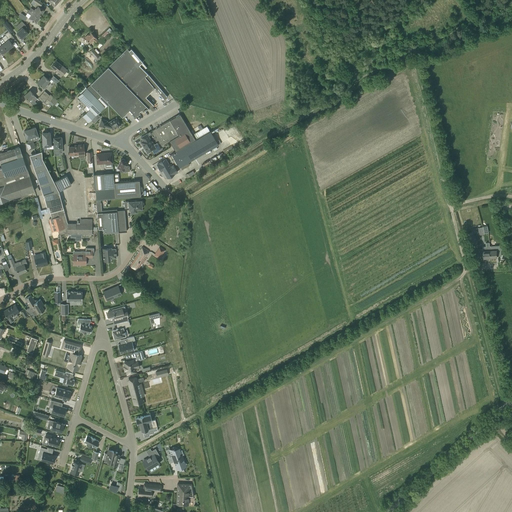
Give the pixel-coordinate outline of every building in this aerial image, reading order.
[(287,0),(276,8),(288,25),(302,14),(292,0),(287,0)] [(35,14),(36,14),(36,15),(39,17),(44,10),(38,6),(36,9),(36,8),(34,10),(31,8),(29,10),(35,14)] [(31,15),(29,19),(36,24),(40,18),(39,17),(36,15),(36,14),(35,14),(29,10),(27,13),(31,15)] [(2,24),(8,31),(9,33),(10,33),(13,30),(6,21),(2,24)] [(25,25),(22,21),(16,26),(19,30),(17,32),(19,35),(17,36),(18,37),(21,40),(26,35),(28,33),(23,28),(25,25)] [(0,39),(0,41),(7,50),(13,45),(9,39),(8,39),(12,36),(10,33),(9,33),(8,31),(4,34),(5,35),(0,39)] [(109,34),(106,31),(101,36),(104,39),(109,34)] [(96,38),(94,36),(91,32),(85,37),(90,43),(93,40),(95,43),(98,40),(96,38)] [(98,62),(102,59),(93,48),(89,52),(98,62)] [(134,58),(127,48),(108,66),(112,71),(134,93),(149,108),(149,107),(151,105),(153,104),(145,97),(154,88),(164,99),(167,96),(147,73),(137,63),(137,62),(134,58)] [(86,50),(77,61),(80,64),(89,55),(87,53),(88,52),(86,50)] [(67,70),(56,61),(51,67),(57,71),(63,75),(67,70)] [(149,107),(149,108),(134,93),(112,71),(108,66),(90,84),(109,103),(122,116),(129,109),(135,115),(140,113),(139,111),(141,109),(143,111),(148,108),(149,108),(148,108),(149,108),(149,107)] [(48,79),(44,75),(37,82),(45,89),(49,85),(47,83),(49,81),(51,83),(53,81),(49,78),(48,79)] [(87,87),(78,97),(90,109),(82,116),(88,122),(104,107),(105,108),(109,103),(90,84),(87,87)] [(33,94),(30,90),(24,95),(29,100),(34,106),(37,103),(35,101),(37,99),(33,94)] [(41,93),(50,101),(54,105),(58,101),(54,97),(50,94),(50,95),(44,90),(41,93)] [(50,101),(41,93),(39,97),(44,101),(43,102),(47,105),(50,101)] [(180,114),(172,119),(152,130),(161,145),(166,143),(169,141),(175,151),(192,141),(193,142),(210,131),(207,126),(192,135),(180,114)] [(121,125),(116,117),(108,122),(107,122),(108,121),(101,119),(99,126),(105,128),(105,127),(112,129),(112,130),(121,125)] [(35,127),(24,131),(27,139),(28,142),(26,143),(28,150),(35,148),(33,144),(32,141),(39,139),(38,135),(35,127)] [(193,142),(177,151),(170,155),(174,163),(176,162),(179,167),(196,157),(218,144),(210,131),(193,142)] [(41,142),(42,151),(42,152),(45,152),(46,146),(51,145),(50,132),(42,133),(43,141),(41,142)] [(143,141),(140,142),(145,150),(144,150),(146,153),(146,152),(147,153),(153,150),(154,153),(161,149),(157,143),(154,145),(154,144),(153,142),(152,142),(147,134),(141,137),(143,141)] [(62,147),(61,136),(57,137),(57,136),(54,136),(54,137),(53,137),(54,148),(59,148),(59,153),(62,152),(62,147)] [(74,146),(69,147),(69,156),(74,155),(84,154),(84,149),(84,144),(78,145),(74,145),(74,146)] [(0,153),(0,162),(2,168),(5,176),(27,169),(19,147),(0,153)] [(40,186),(54,181),(42,158),(42,152),(42,151),(30,155),(40,186)] [(111,153),(96,154),(97,164),(112,163),(111,153)] [(120,168),(120,172),(130,171),(129,166),(126,165),(127,163),(126,162),(125,161),(125,160),(123,159),(121,159),(117,167),(120,168)] [(167,178),(177,172),(173,165),(170,167),(166,159),(159,163),(157,164),(161,171),(163,170),(167,178)] [(2,168),(0,168),(0,202),(11,199),(34,191),(27,169),(5,176),(2,168)] [(116,198),(114,182),(113,172),(103,173),(104,188),(95,189),(96,199),(116,198)] [(60,178),(65,188),(71,184),(66,175),(60,178)] [(54,181),(59,191),(65,188),(60,178),(54,181)] [(116,198),(140,196),(139,180),(114,182),(116,198)] [(44,195),(59,191),(54,181),(40,186),(43,195),(44,195)] [(48,206),(62,202),(59,191),(44,195),(47,207),(48,206)] [(141,200),(128,201),(129,210),(130,210),(130,212),(135,212),(136,212),(137,212),(137,209),(142,209),(142,206),(142,205),(143,205),(143,204),(144,204),(144,203),(143,202),(143,201),(142,201),(141,201),(141,200)] [(51,218),(65,215),(63,208),(62,202),(48,206),(50,212),(51,218)] [(125,210),(120,210),(117,210),(117,211),(118,232),(127,231),(126,231),(125,210)] [(102,213),(97,213),(98,229),(103,229),(104,233),(118,232),(117,211),(102,212),(102,213)] [(51,218),(49,219),(50,224),(52,231),(58,230),(59,234),(59,233),(60,235),(68,233),(67,223),(65,215),(51,218)] [(80,233),(80,227),(92,227),(92,219),(76,219),(76,223),(68,223),(67,223),(68,233),(80,233)] [(490,246),(490,250),(491,257),(497,257),(497,256),(501,256),(501,250),(502,250),(501,245),(490,246)] [(160,258),(165,250),(159,246),(154,255),(160,258)] [(148,251),(142,247),(130,266),(137,270),(147,254),(146,253),(148,251)] [(73,254),(73,265),(86,265),(86,257),(92,257),(92,251),(94,251),(94,248),(86,248),(86,251),(78,251),(78,254),(73,254)] [(103,261),(106,261),(106,262),(107,262),(108,262),(109,262),(110,261),(110,260),(110,258),(116,258),(115,249),(112,249),(111,248),(102,249),(103,261)] [(42,257),(34,259),(36,266),(44,265),(48,264),(46,256),(45,256),(44,252),(41,253),(42,257)] [(27,263),(25,259),(18,262),(20,266),(16,268),(19,274),(23,272),(26,270),(24,265),(27,263)] [(111,288),(103,291),(107,300),(118,296),(118,295),(117,292),(120,291),(118,285),(111,288)] [(67,291),(67,301),(71,301),(71,304),(76,304),(76,301),(82,301),(82,291),(75,291),(75,290),(71,290),(71,291),(67,291)] [(31,295),(25,298),(30,307),(30,306),(33,311),(36,310),(38,313),(44,310),(45,311),(49,309),(45,304),(44,305),(43,303),(40,299),(37,301),(35,302),(34,300),(31,295)] [(19,311),(15,304),(3,311),(6,315),(8,318),(11,323),(14,321),(12,316),(19,311)] [(112,311),(108,312),(109,318),(115,317),(115,319),(117,319),(118,323),(128,320),(127,316),(128,316),(127,311),(123,312),(122,308),(117,309),(117,308),(112,309),(112,311)] [(26,311),(24,309),(20,311),(25,318),(29,315),(26,311)] [(81,323),(79,330),(82,331),(82,332),(86,333),(86,332),(90,334),(90,332),(91,332),(92,328),(91,328),(92,326),(88,325),(88,324),(89,324),(91,319),(78,319),(77,322),(81,323)] [(130,326),(129,321),(117,324),(118,329),(112,330),(113,333),(112,334),(113,338),(114,337),(114,338),(119,337),(119,338),(125,336),(124,335),(125,335),(124,331),(123,329),(126,328),(126,327),(130,326)] [(118,344),(121,354),(121,353),(134,350),(132,341),(135,340),(134,336),(127,338),(128,342),(119,344),(118,344)] [(37,339),(32,337),(27,350),(32,352),(37,339)] [(64,340),(62,348),(73,351),(76,343),(64,340)] [(0,343),(0,348),(5,350),(4,351),(9,352),(11,347),(0,343)] [(69,362),(67,367),(77,369),(79,364),(78,364),(79,360),(80,360),(81,355),(79,354),(71,352),(69,362)] [(136,352),(130,354),(131,360),(123,362),(124,366),(123,366),(124,370),(125,369),(126,373),(135,371),(134,368),(138,367),(136,361),(135,357),(138,357),(136,352)] [(38,374),(26,369),(25,374),(37,379),(38,374)] [(56,370),(54,375),(55,375),(60,377),(64,378),(62,382),(73,385),(75,380),(73,379),(72,379),(73,375),(73,374),(66,372),(65,372),(65,373),(61,372),(56,370)] [(129,381),(128,381),(129,385),(134,404),(143,402),(142,401),(137,383),(144,381),(143,377),(136,379),(135,377),(128,379),(129,381)] [(56,387),(53,395),(68,399),(70,391),(56,387)] [(51,400),(49,407),(52,408),(51,413),(64,416),(66,408),(61,406),(60,406),(61,403),(62,403),(51,400)] [(47,420),(48,415),(37,412),(35,417),(47,420)] [(136,418),(137,424),(138,424),(137,424),(139,423),(141,431),(148,429),(149,435),(150,435),(158,430),(157,427),(153,428),(151,420),(152,420),(150,414),(145,416),(144,415),(145,415),(137,417),(138,417),(136,418)] [(62,432),(64,424),(60,422),(57,421),(57,422),(53,421),(49,420),(48,424),(52,425),(51,429),(62,432)] [(20,439),(26,440),(28,432),(18,430),(17,435),(21,436),(20,439)] [(47,444),(57,447),(60,439),(54,437),(54,436),(46,434),(45,438),(48,439),(47,444)] [(87,435),(83,441),(87,443),(86,445),(91,447),(92,446),(95,448),(99,441),(95,439),(91,436),(91,437),(87,435)] [(41,447),(39,454),(42,455),(40,460),(47,462),(47,461),(53,463),(55,457),(51,456),(52,454),(46,453),(47,448),(41,447)] [(148,469),(158,463),(156,458),(160,456),(155,448),(151,451),(153,454),(146,458),(147,459),(143,461),(148,469)] [(169,449),(166,450),(169,458),(172,457),(176,467),(176,466),(176,465),(177,465),(179,471),(184,471),(183,466),(185,465),(182,455),(184,454),(182,449),(171,453),(170,448),(169,449)] [(118,452),(108,449),(107,453),(104,452),(103,458),(108,460),(109,458),(115,460),(114,463),(117,464),(120,454),(117,453),(118,452)] [(78,460),(90,463),(91,457),(79,454),(78,460)] [(70,472),(78,475),(82,463),(73,461),(72,464),(71,467),(70,472)] [(109,489),(112,490),(117,492),(117,490),(120,491),(122,484),(117,482),(116,486),(110,484),(109,489)] [(54,490),(62,493),(64,487),(56,484),(54,490)] [(142,497),(144,497),(149,498),(151,498),(152,490),(161,491),(161,485),(146,484),(145,488),(139,487),(138,496),(142,496),(142,497)] [(191,484),(177,484),(176,505),(188,505),(189,497),(194,497),(191,484)]
